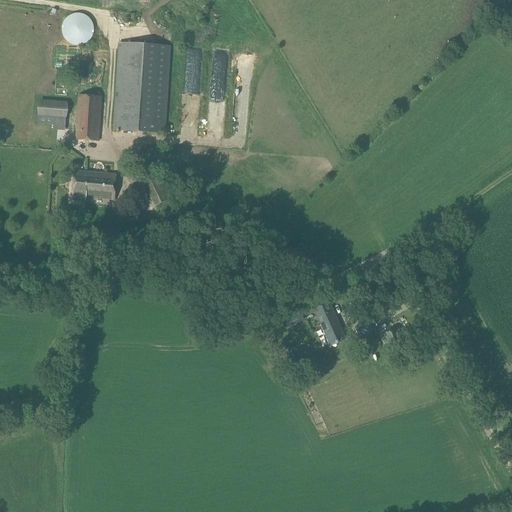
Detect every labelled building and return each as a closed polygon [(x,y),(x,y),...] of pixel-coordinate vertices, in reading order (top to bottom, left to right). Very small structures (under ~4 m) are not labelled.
[(62,28),(62,31),(63,35),(64,38),(66,41),(68,43),(71,45),(75,46),(77,46),(80,47),(83,46),(86,45),(88,44),(91,41),(93,39),(95,36),(95,32),(96,30),(95,26),(94,23),(92,20),(90,17),(87,15),(85,14),(81,13),(78,13),(75,13),(71,15),(69,16),(66,19),(64,21),(63,24),(62,28)] [(166,134),(171,46),(118,42),(113,131),(166,134)] [(78,95),(75,140),(99,142),(102,97),(78,95)] [(66,103),(56,102),(40,101),(39,116),(50,117),(56,117),(55,125),(55,128),(64,129),(66,103)] [(114,201),(117,175),(74,170),(73,201),(86,202),(86,198),(114,201)] [(141,178),(155,207),(176,197),(165,176),(159,178),(155,171),(141,178)] [(166,208),(155,215),(158,226),(170,227),(174,216),(166,208)] [(331,345),(344,339),(338,325),(337,325),(334,319),(335,319),(328,302),(315,308),(327,335),(325,336),(329,344),(331,344),(331,345)] [(408,345),(400,326),(380,336),(388,354),(408,345)]
